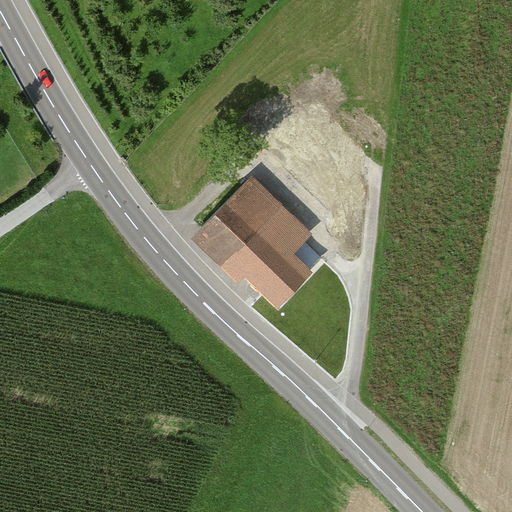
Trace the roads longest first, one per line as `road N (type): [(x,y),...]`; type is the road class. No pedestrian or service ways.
road 1 (tertiary): [(1,0),(92,162),(414,511)]
road 2 (track): [(102,151),(0,227)]
